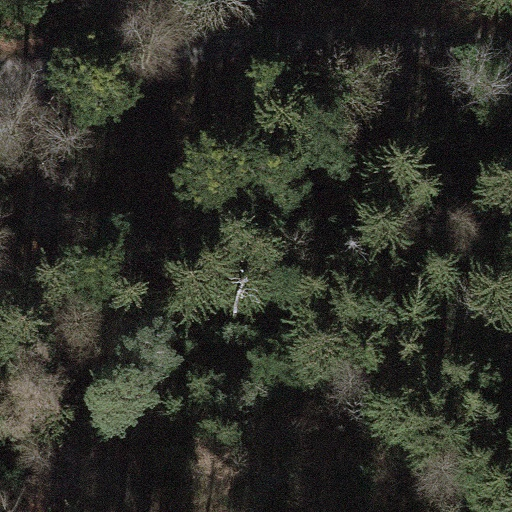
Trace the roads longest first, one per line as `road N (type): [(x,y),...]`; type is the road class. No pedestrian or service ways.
road 1 (track): [(511,86),(354,62),(0,96)]
road 2 (track): [(239,511),(0,218)]
